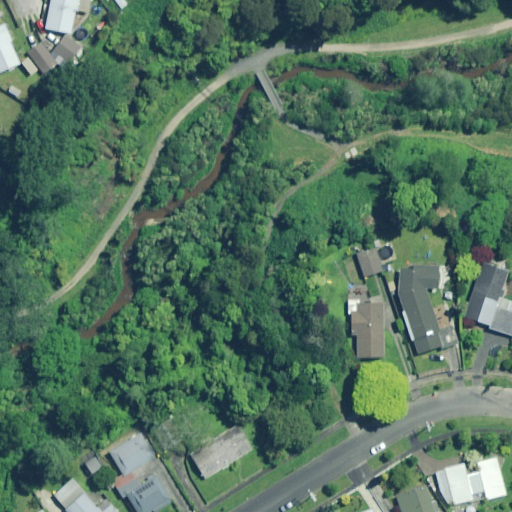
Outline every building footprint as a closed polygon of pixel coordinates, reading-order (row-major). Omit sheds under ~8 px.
[(87,0),(51,0),(46,31),(70,35),(74,12),(85,14),(87,0)] [(11,43),(3,25),(0,26),(0,73),(19,65),(9,44),(11,43)] [(66,38),(50,55),(65,69),(80,52),(66,38)] [(50,55),(41,43),(25,55),(42,77),(57,65),(50,55)] [(378,247),(354,256),(363,281),(388,272),(378,247)] [(509,263),(482,255),(462,320),(490,328),(509,263)] [(417,357),(459,343),(453,325),(446,328),(442,316),(435,318),(426,292),(438,292),(439,263),(397,267),(395,294),(417,357)] [(350,338),(356,338),(356,360),(382,360),(382,305),(356,305),(347,305),(347,317),(351,317),(350,338)] [(251,451),(235,426),(188,455),(204,481),(251,451)] [(126,497),(156,478),(148,465),(155,460),(139,434),(107,454),(122,476),(111,483),(122,499),(126,497)] [(505,498),(498,459),(476,463),(478,475),(465,477),(463,465),(443,469),(444,472),(436,474),(439,493),(446,505),(452,504),(452,508),(505,498)] [(156,478),(126,497),(135,511),(158,511),(172,503),(156,478)] [(96,509),(70,480),(51,497),(65,511),(115,511),(105,501),(96,509)] [(399,511),(435,511),(429,487),(402,494),(395,496),(399,511)]
